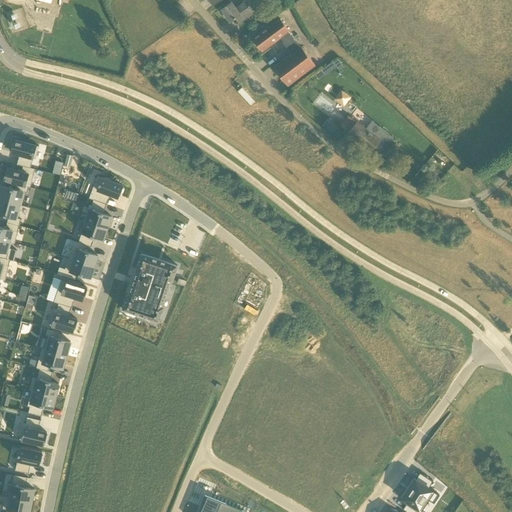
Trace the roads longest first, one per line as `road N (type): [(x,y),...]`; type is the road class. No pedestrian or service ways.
road 1 (tertiary): [(503,340),(207,135),(114,86),(18,57),(0,35)]
road 2 (tertiary): [(0,53),(24,73),(91,90),(164,123),(349,256),(451,311),(492,344)]
road 3 (residential): [(474,202),(423,194),(320,136),(190,0)]
road 4 (residential): [(201,455),(278,285),(187,207),(143,182)]
road 5 (residential): [(143,182),(73,383),(46,511)]
road 6 (residential): [(492,344),(367,511)]
road 7 (residential): [(143,182),(75,146),(2,124)]
